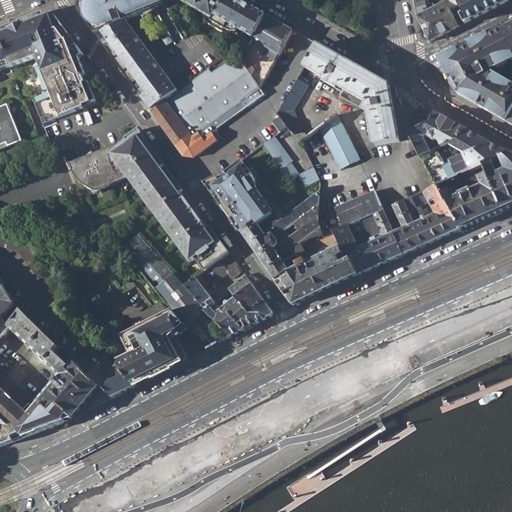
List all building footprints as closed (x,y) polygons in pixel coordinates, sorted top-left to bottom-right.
[(125,21),(164,4),(162,1),(161,0),(83,0),(82,17),(150,110),(177,91),(125,21)] [(176,0),(212,20),(223,0),(176,0)] [(254,37),(266,16),(238,0),(223,0),(212,20),(209,24),(224,32),(226,29),(239,34),(241,29),(254,37)] [(413,0),(418,20),(429,40),(431,41),(459,27),(451,12),(459,8),(455,0),(452,0),(428,14),(425,0),(413,0)] [(511,0),(455,0),(459,8),(465,17),(464,17),(466,23),(511,0)] [(47,11),(0,29),(0,33),(13,67),(14,70),(18,68),(17,65),(38,57),(62,118),(78,112),(77,109),(97,102),(89,83),(87,84),(84,77),(86,76),(79,58),(84,55),(68,33),(57,17),(51,19),(47,11)] [(241,60),(252,77),(268,49),(279,56),(294,32),(266,16),(254,37),(241,60)] [(197,17),(192,24),(194,30),(206,21),(197,17)] [(186,35),(189,32),(186,27),(189,23),(179,18),(176,21),(186,35)] [(499,28),(439,59),(456,93),(511,125),(511,86),(489,73),(509,62),(503,50),(509,47),(504,38),(499,28)] [(0,71),(13,67),(0,33),(0,71)] [(368,113),(376,146),(399,141),(389,86),(317,46),(305,68),(326,80),(325,83),(335,88),(336,86),(344,90),(341,94),(342,98),(368,113)] [(261,96),(263,94),(262,93),(259,89),(256,83),(252,77),(241,60),(231,58),(210,72),(208,69),(177,91),(150,110),(175,146),(184,158),(194,159),(218,142),(212,132),(222,124),(261,96)] [(256,83),(259,89),(276,62),(270,59),(256,83)] [(286,129),(293,135),(304,129),(298,122),(294,111),(308,86),(297,81),(277,115),(286,129)] [(0,149),(21,141),(7,105),(0,107),(0,149)] [(457,141),(463,129),(452,122),(435,113),(428,123),(408,134),(420,156),(430,152),(423,139),(426,137),(432,142),(435,141),(440,143),(439,145),(440,148),(448,145),(457,141)] [(321,129),(342,171),(360,162),(337,117),(321,129)] [(501,160),(510,156),(488,143),(463,129),(457,141),(448,145),(465,155),(443,164),(436,150),(430,152),(420,156),(437,187),(483,167),(492,163),(501,160)] [(202,266),(227,249),(211,227),(207,230),(181,193),(184,190),(139,130),(125,140),(127,143),(121,147),(120,145),(68,165),(72,170),(76,175),(80,180),(85,184),(90,188),(97,192),(130,180),(192,264),(197,260),(202,266)] [(274,137),(263,145),(275,162),(286,154),(274,137)] [(286,154),(275,162),(281,170),(279,172),(289,186),(300,178),(308,189),(320,179),(313,166),(298,176),(290,164),(292,162),(286,154)] [(483,167),(503,212),(511,207),(511,157),(510,156),(501,160),(507,174),(499,178),(492,163),(483,167)] [(242,160),(235,164),(249,182),(254,177),(242,160)] [(204,183),(241,235),(255,225),(257,228),(273,216),(263,202),(265,201),(258,191),(256,179),(254,177),(249,182),(235,164),(225,171),(204,183)] [(480,223),(503,212),(483,167),(437,187),(461,231),(480,223)] [(437,187),(393,207),(402,230),(413,253),(446,238),(461,231),(437,187)] [(351,261),(358,278),(362,276),(378,268),(404,257),(394,234),(375,193),(335,210),(343,228),(333,233),(340,249),(344,257),(339,259),(343,265),(351,261)] [(318,220),(320,194),(279,224),(273,216),(257,228),(267,241),(269,239),(269,238),(271,237),(278,245),(277,249),(287,261),(304,253),(301,244),(321,234),(318,220)] [(290,272),(274,251),(277,249),(278,245),(271,237),(269,238),(269,239),(267,241),(257,228),(255,225),(241,235),(276,282),(290,272)] [(406,256),(413,253),(402,230),(394,234),(404,257),(406,256)] [(176,310),(187,325),(201,314),(177,283),(137,234),(123,244),(176,310)] [(177,283),(201,314),(224,341),(273,317),(273,313),(246,275),(229,289),(230,290),(228,293),(229,295),(220,301),(222,303),(218,306),(196,279),(202,275),(209,284),(213,280),(216,283),(228,275),(231,280),(240,272),(237,267),(239,265),(227,249),(202,266),(177,283)] [(290,272),(276,282),(294,306),(322,294),(358,278),(351,261),(343,265),(339,259),(344,257),(340,249),(308,264),(307,261),(298,265),(299,269),(290,272)] [(0,336),(8,328),(0,321),(0,318),(11,307),(14,304),(0,281),(0,336)] [(61,347),(14,304),(11,307),(20,315),(8,328),(45,365),(61,347)] [(124,366),(139,385),(192,358),(181,336),(189,328),(187,325),(176,310),(125,336),(134,354),(120,361),(124,366)] [(75,360),(61,347),(45,365),(58,378),(75,360)] [(82,353),(75,360),(95,378),(102,370),(82,353)] [(95,378),(75,360),(58,378),(44,395),(58,407),(72,420),(115,397),(94,379),(95,378)] [(112,376),(103,369),(102,370),(95,378),(94,379),(115,397),(130,390),(139,385),(124,366),(116,373),(112,376)] [(0,449),(70,421),(72,420),(58,407),(51,416),(37,403),(35,405),(38,407),(32,411),(32,409),(26,415),(0,390),(0,449)] [(51,416),(58,407),(44,395),(37,403),(51,416)]
